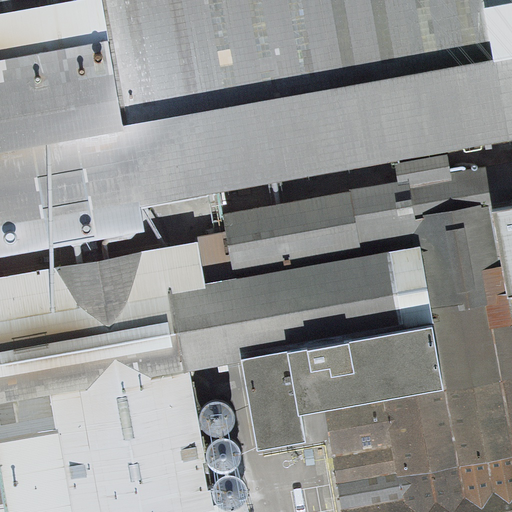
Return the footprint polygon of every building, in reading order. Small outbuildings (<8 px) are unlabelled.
[(511,0),(0,0),(0,265),(145,241),(137,214),(388,172),(449,162),(511,151),(511,0)] [(193,252),(0,285),(0,511),(212,511),(191,378),(243,371),(261,463),(312,453),(305,426),(323,425),(339,511),(511,511),(511,164),(453,176),(449,162),(388,172),(395,188),(223,217),(224,238),(187,242),(193,252)] [(200,426),(201,431),(203,436),(209,441),(214,443),(217,443),(222,443),(224,442),(230,438),(234,432),(235,427),(234,420),(232,416),(228,411),(224,409),(218,408),(214,408),(211,409),(207,411),(205,412),(202,416),(200,420),(200,422),(200,426)] [(208,463),(209,468),(211,473),(217,478),(222,480),(225,480),(230,479),(233,478),(238,475),(242,469),(243,464),(242,457),(240,452),(236,448),(232,446),(226,444),(222,445),(219,446),(215,448),(213,449),(210,453),(208,457),(208,459),(208,463)] [(214,502),(215,507),(218,511),(245,511),(249,508),(250,502),(249,496),(247,491),(243,487),(239,485),(233,483),(229,484),(225,485),(222,487),(220,488),(217,492),(215,495),(215,498),(214,502)]
